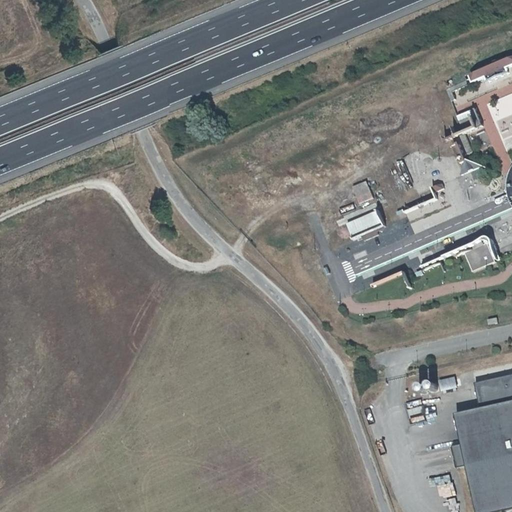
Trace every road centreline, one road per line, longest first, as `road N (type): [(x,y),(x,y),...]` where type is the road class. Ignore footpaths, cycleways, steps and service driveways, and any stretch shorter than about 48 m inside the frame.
road 1 (unclassified): [(389,511),(338,368),(277,294),(182,206),(82,0)]
road 2 (motorway): [(0,158),(382,0)]
road 3 (motorway): [(290,0),(0,120)]
road 4 (track): [(232,255),(192,267),(173,261),(110,187),(97,183),(0,223)]
